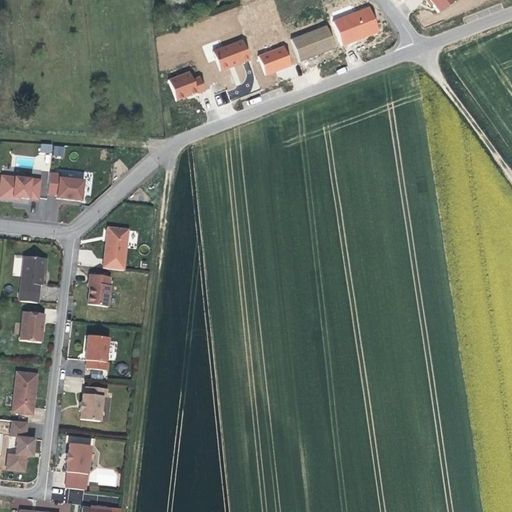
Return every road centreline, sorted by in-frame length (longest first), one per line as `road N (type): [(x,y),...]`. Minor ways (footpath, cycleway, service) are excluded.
road 1 (track): [(130,511),(173,144),(0,131)]
road 2 (residential): [(419,47),(185,137),(72,231)]
road 3 (residential): [(0,488),(35,490),(44,482),(72,231)]
road 4 (track): [(511,181),(419,47)]
